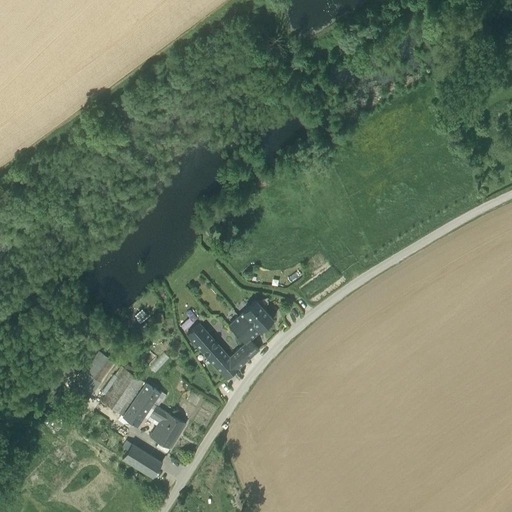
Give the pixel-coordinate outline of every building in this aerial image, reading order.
[(255,299),(242,311),(260,330),(273,318),(255,299)] [(251,338),(260,330),(242,311),(240,313),(239,313),(228,324),(245,343),(244,344),(253,354),(260,347),(251,338)] [(152,317),(153,322),(164,320),(163,314),(156,315),(156,317),(152,317)] [(226,379),(248,359),(238,349),(229,357),(199,323),(188,333),(187,334),(226,379)] [(248,359),(253,354),(244,344),(238,349),(248,359)] [(98,352),(84,371),(92,377),(106,358),(98,352)] [(92,377),(99,381),(113,362),(106,358),(92,377)] [(169,385),(175,388),(183,370),(177,367),(169,385)] [(121,414),(143,381),(124,368),(101,401),(121,414)] [(73,388),(88,398),(99,381),(92,377),(84,371),(73,388)] [(121,414),(124,416),(146,383),(143,381),(121,414)] [(159,392),(146,383),(124,416),(137,425),(143,416),(152,403),(154,401),(159,392)] [(88,398),(73,388),(69,393),(84,403),(88,398)] [(154,401),(159,404),(166,394),(160,391),(159,392),(154,401)] [(147,419),(156,406),(152,403),(143,416),(147,419)] [(150,436),(170,448),(185,423),(157,406),(156,406),(147,419),(157,425),(150,436)] [(122,458),(153,477),(162,462),(132,443),(122,458)]
